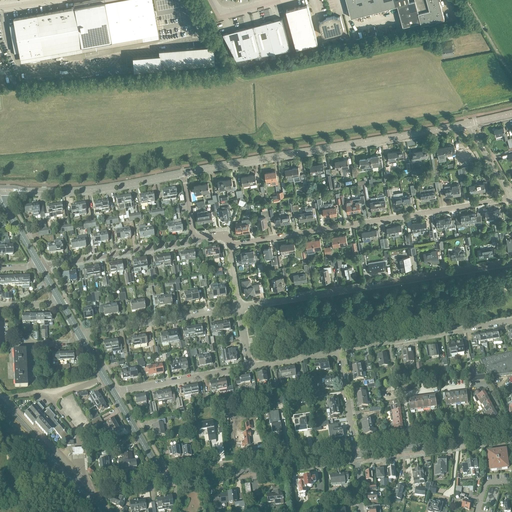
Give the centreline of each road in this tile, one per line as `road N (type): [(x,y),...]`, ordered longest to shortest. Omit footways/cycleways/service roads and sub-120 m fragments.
road 1 (secondary): [(468,123),(183,173)]
road 2 (residential): [(229,244),(511,197)]
road 3 (residential): [(238,306),(511,263)]
road 4 (unknown): [(179,0),(190,35),(183,42),(25,71),(0,14)]
road 5 (tertiary): [(356,454),(165,475)]
road 6 (residential): [(409,446),(402,394),(489,384),(511,428)]
road 7 (residential): [(340,350),(511,320)]
road 8 (residential): [(81,337),(238,306)]
road 9 (residential): [(40,266),(194,240)]
road 10 (secondary): [(183,173),(30,191)]
road 11 (residential): [(113,393),(249,366)]
